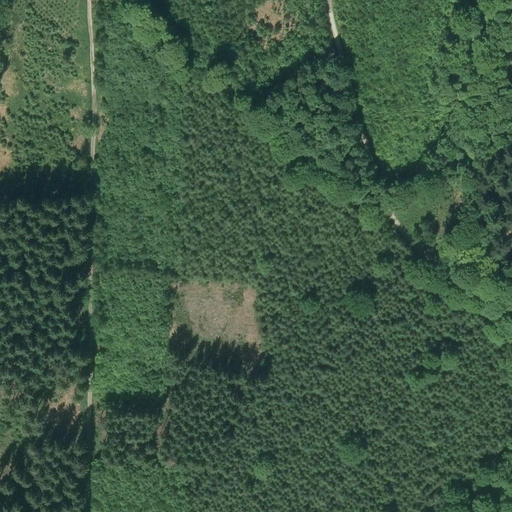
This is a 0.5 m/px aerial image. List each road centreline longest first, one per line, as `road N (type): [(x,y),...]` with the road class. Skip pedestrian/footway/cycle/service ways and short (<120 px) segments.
road 1 (track): [(87,511),(94,127),(88,0)]
road 2 (track): [(326,0),(390,221)]
road 3 (track): [(390,221),(511,338)]
